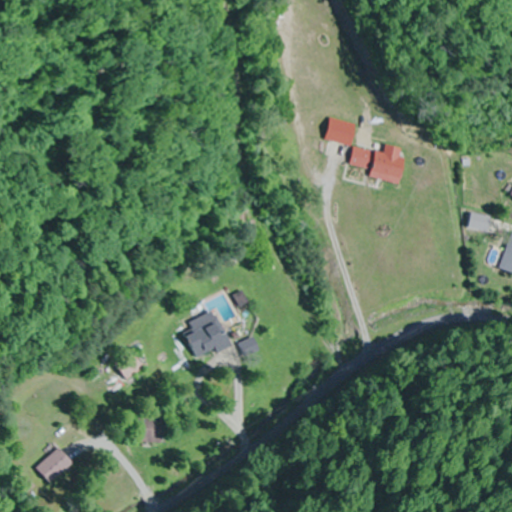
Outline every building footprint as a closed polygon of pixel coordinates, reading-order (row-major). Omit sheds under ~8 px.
[(362,125),(334,119),(329,141),(356,147),(362,125)] [(374,178),(403,185),(411,150),(391,145),(388,154),(358,147),(353,166),(376,171),(374,178)] [(511,238),(501,270),(511,273),(511,238)] [(232,348),(220,315),(204,320),(208,330),(191,336),(199,360),(232,348)] [(120,365),(130,381),(148,370),(138,355),(120,365)] [(166,420),(139,420),(139,443),(166,443),(166,420)] [(76,463),(61,449),(40,471),(54,486),(76,463)]
